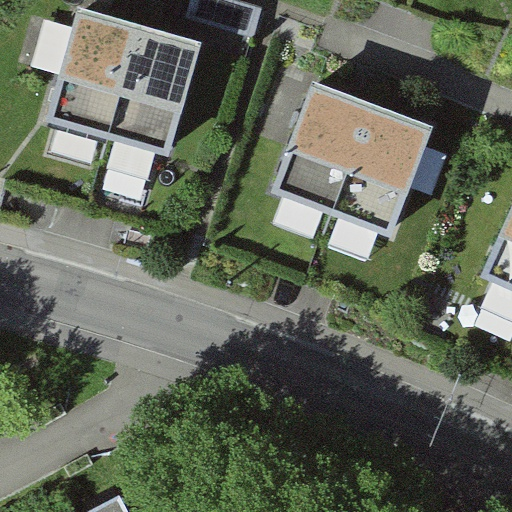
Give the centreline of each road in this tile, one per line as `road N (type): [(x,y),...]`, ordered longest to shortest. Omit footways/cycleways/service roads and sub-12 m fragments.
road 1 (tertiary): [(511,463),(175,328),(0,277)]
road 2 (residential): [(511,108),(331,23)]
